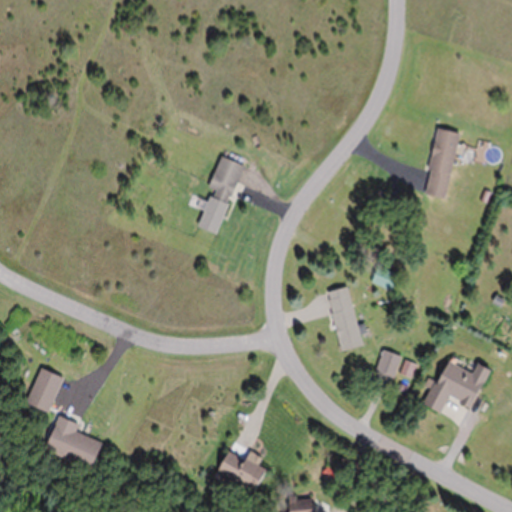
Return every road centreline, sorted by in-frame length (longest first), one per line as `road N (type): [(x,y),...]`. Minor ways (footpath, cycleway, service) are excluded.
road 1 (residential): [(511,505),(303,385),(284,343),(275,267),(286,225),(368,132),(395,56),(397,0)]
road 2 (residential): [(284,343),(142,340),(0,270)]
